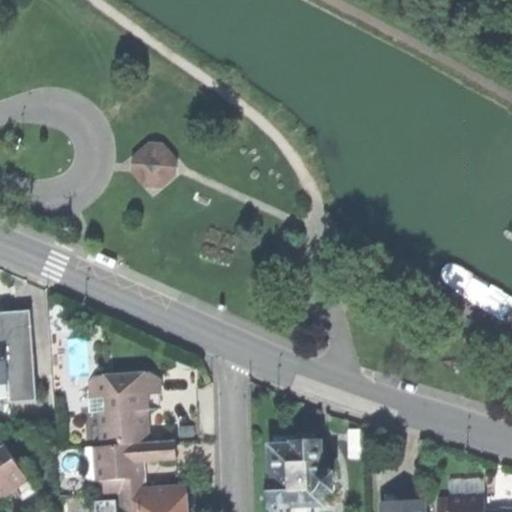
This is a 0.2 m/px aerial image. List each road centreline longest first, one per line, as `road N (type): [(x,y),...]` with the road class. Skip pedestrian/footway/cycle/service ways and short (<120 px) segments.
road 1 (tertiary): [(511,445),(234,344)]
road 2 (tertiary): [(234,344),(0,240)]
road 3 (residential): [(234,344),(236,511)]
